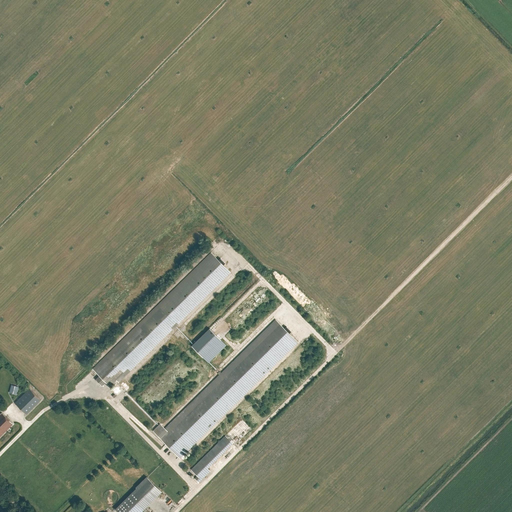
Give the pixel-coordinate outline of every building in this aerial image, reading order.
[(119,383),(177,326),(230,273),(211,253),(93,369),(99,376),(95,380),(102,386),(105,382),(110,387),(116,380),(119,383)] [(160,424),(153,431),(167,445),(179,458),(297,342),(285,330),(276,321),(165,429),(160,424)] [(219,341),(208,330),(192,346),(203,357),(219,341)] [(26,415),(40,400),(29,389),(15,403),(26,415)] [(0,436),(12,424),(2,413),(0,414),(0,436)] [(198,482),(210,471),(207,469),(233,443),(229,440),(225,436),(191,470),(195,473),(197,476),(194,478),(198,482)] [(140,511),(161,492),(153,483),(147,478),(115,509),(117,511),(140,511)]
